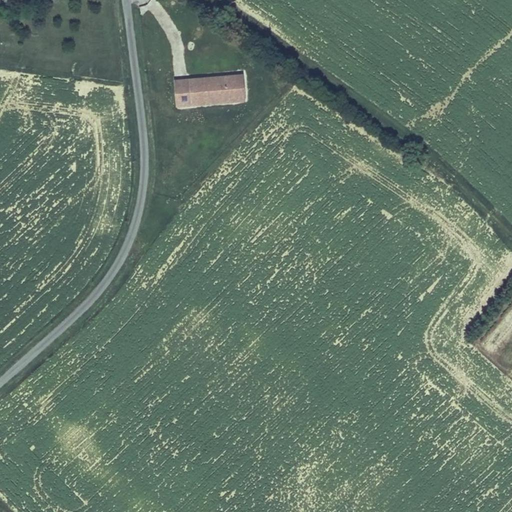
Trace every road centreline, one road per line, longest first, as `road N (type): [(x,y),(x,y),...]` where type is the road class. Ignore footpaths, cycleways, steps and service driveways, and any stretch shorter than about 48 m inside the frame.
road 1 (unclassified): [(125,0),(145,141),(141,207),(115,270),(0,382)]
road 2 (track): [(203,0),(426,154),(511,235)]
